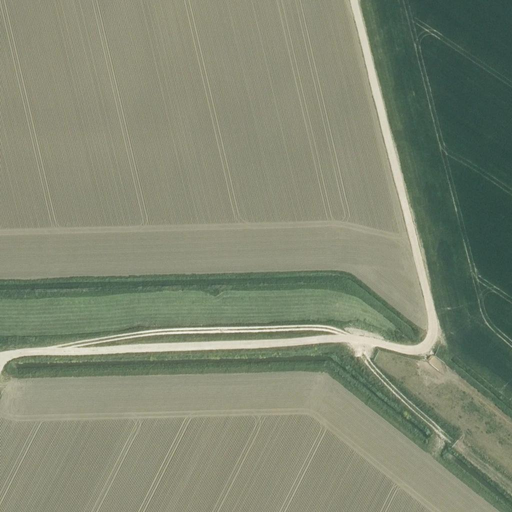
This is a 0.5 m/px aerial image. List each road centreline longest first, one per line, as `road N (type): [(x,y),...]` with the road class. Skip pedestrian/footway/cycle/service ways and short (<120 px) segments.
road 1 (track): [(355,0),(437,333),(416,354),(352,340)]
road 2 (track): [(352,340),(0,353)]
road 3 (track): [(352,340),(322,330),(170,333),(35,354)]
road 4 (track): [(352,340),(382,376),(511,483)]
